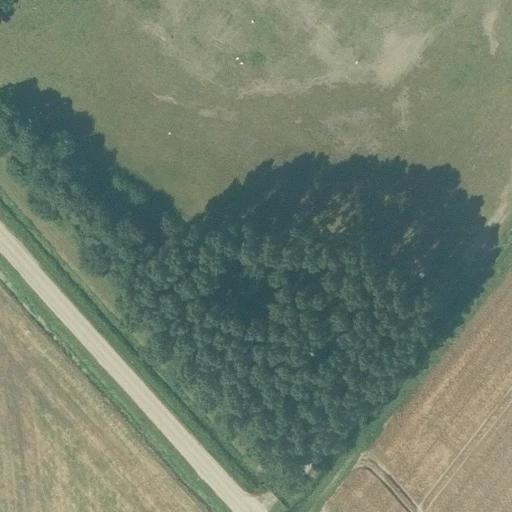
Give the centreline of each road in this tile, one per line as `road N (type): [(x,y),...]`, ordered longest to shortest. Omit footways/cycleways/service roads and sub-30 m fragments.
road 1 (unknown): [(264,511),(511,201)]
road 2 (unclassified): [(246,511),(0,237)]
